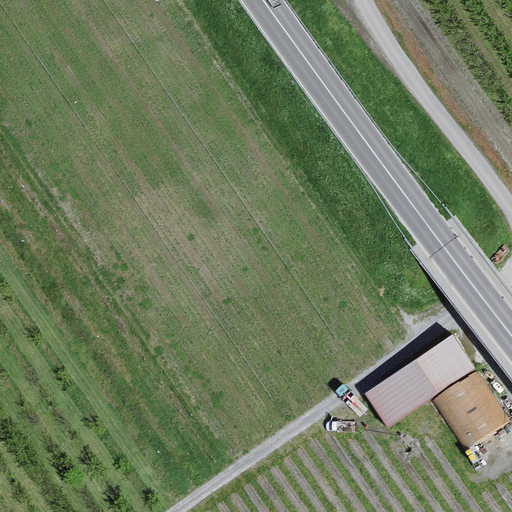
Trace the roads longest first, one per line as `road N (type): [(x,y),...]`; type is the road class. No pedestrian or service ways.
road 1 (tertiary): [(264,0),(511,333)]
road 2 (track): [(174,511),(511,278)]
road 3 (unclassified): [(360,0),(511,203)]
